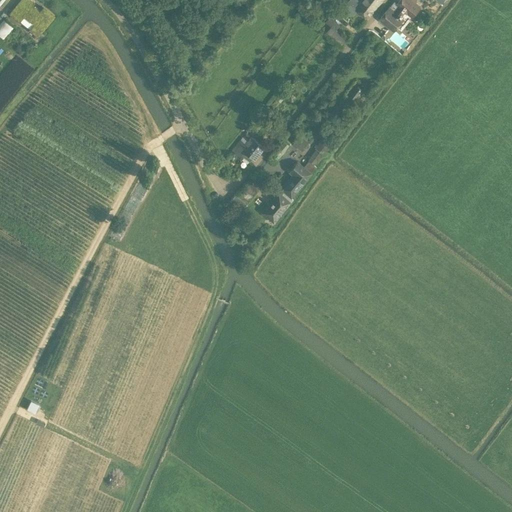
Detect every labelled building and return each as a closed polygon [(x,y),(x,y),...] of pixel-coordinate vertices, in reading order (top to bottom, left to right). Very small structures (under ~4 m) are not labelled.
[(40,10),(32,4),(33,2),(30,0),(19,0),(13,9),(9,13),(37,36),(54,16),(43,7),(40,10)] [(350,0),(341,10),(351,18),(356,12),(365,19),(367,20),(374,12),(358,0),(350,0)] [(358,0),(374,12),(383,0),(358,0)] [(399,0),(396,4),(398,5),(408,13),(412,16),(420,6),(412,0),(399,0)] [(390,6),(381,17),(386,21),(384,23),(393,31),(408,13),(398,5),(395,10),(390,6)] [(330,15),(326,21),(335,29),(340,24),(330,15)] [(0,36),(2,38),(13,26),(5,19),(0,24),(0,36)] [(331,26),(325,33),(341,47),(347,40),(331,26)] [(351,96),(356,98),(361,88),(357,85),(351,96)] [(300,133),(293,141),(302,149),(308,141),(300,133)] [(332,144),(323,137),(315,148),(316,149),(308,160),(314,164),(322,152),(325,154),(332,144)] [(264,149),(250,138),(244,145),(240,141),(231,152),(239,159),(241,157),(249,162),(251,159),(254,161),(264,149)] [(272,155),(277,159),(289,145),(284,141),(272,155)] [(281,188),(291,197),(311,172),(298,161),(289,171),(293,174),(281,188)] [(256,192),(264,182),(254,175),(247,184),(256,192)] [(291,202),(278,191),(260,212),(273,223),(291,202)] [(30,394),(25,409),(36,412),(41,397),(30,394)]
